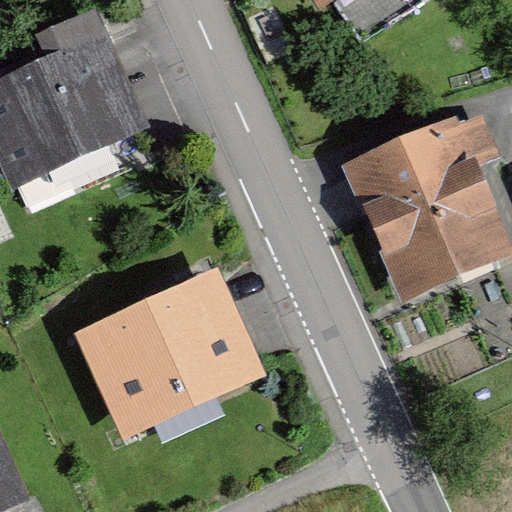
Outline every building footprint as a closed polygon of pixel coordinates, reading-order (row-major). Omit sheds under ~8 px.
[(330,0),(360,45),(428,0),(330,0)] [(73,190),(150,156),(90,24),(42,46),(46,55),(0,75),(0,145),(31,215),(75,195),(73,190)] [(473,170),(458,177),(441,137),(366,170),(415,285),(506,245),(473,170)] [(92,344),(127,422),(246,368),(211,291),(92,344)] [(0,511),(2,511),(31,499),(0,433),(0,511)]
